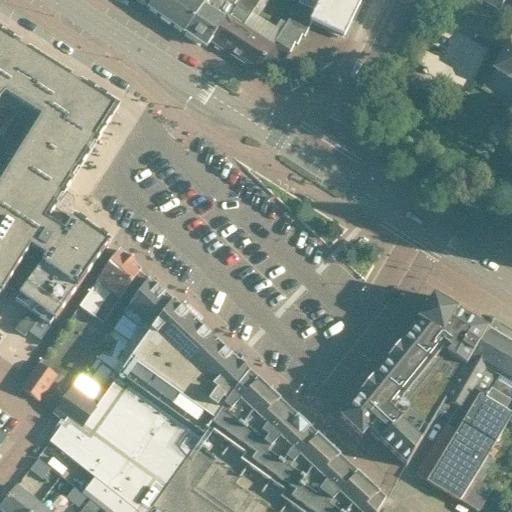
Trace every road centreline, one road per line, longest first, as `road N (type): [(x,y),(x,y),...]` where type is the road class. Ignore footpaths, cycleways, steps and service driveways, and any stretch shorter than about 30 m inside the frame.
road 1 (secondary): [(319,164),(59,0)]
road 2 (secondary): [(319,164),(405,0)]
